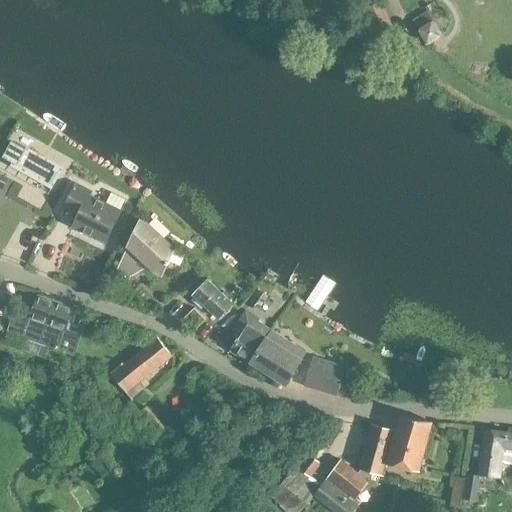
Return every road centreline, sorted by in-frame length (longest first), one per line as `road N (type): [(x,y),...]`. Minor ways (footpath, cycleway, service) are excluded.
road 1 (unclassified): [(0,268),(168,329),(291,401),(511,417)]
road 2 (track): [(414,46),(459,91),(511,118)]
